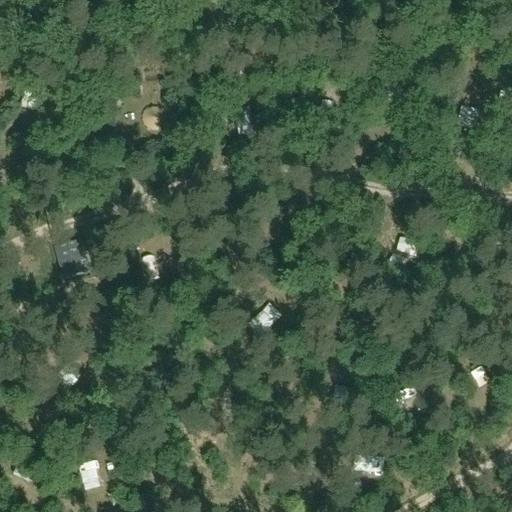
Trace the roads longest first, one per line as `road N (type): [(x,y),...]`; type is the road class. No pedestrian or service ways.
road 1 (track): [(0,243),(61,233),(181,184),(256,169),(331,178),(428,244),(511,224)]
road 2 (unknown): [(0,338),(26,346),(90,417),(220,482),(256,511)]
road 3 (track): [(511,448),(394,511)]
